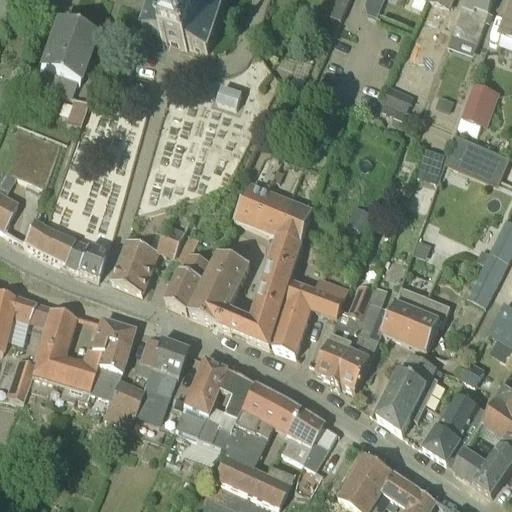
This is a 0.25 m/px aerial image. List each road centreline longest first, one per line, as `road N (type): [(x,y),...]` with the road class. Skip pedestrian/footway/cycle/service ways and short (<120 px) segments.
road 1 (tertiary): [(472,511),(291,394),(191,344)]
road 2 (residential): [(191,344),(163,320),(0,252)]
road 3 (tertiary): [(191,344),(0,287)]
